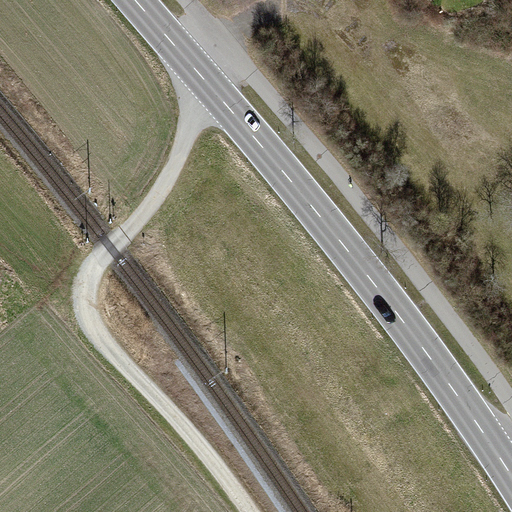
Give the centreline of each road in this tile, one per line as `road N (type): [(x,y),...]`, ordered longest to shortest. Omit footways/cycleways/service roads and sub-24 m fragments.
road 1 (secondary): [(501,462),(399,312),(135,0)]
road 2 (track): [(251,511),(101,338),(86,307),(92,269),(158,197),(206,81)]
